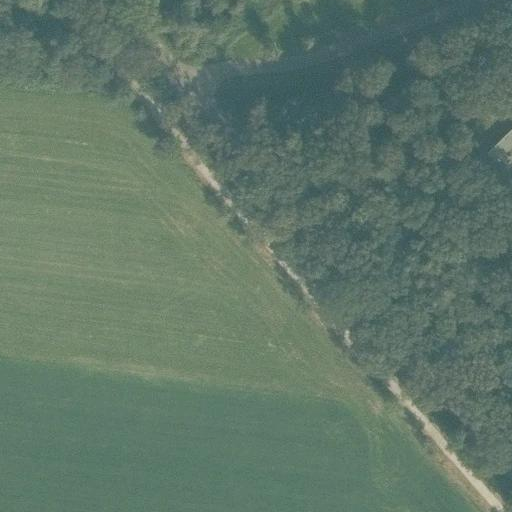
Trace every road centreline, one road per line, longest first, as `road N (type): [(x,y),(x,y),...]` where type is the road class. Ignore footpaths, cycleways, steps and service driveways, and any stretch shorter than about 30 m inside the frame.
road 1 (tertiary): [(511,459),(182,81)]
road 2 (unclassified): [(182,81),(286,67),(476,0)]
